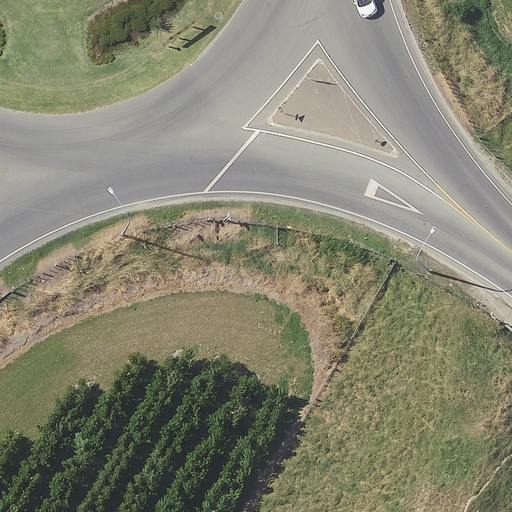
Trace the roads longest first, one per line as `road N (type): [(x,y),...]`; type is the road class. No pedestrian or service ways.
road 1 (trunk): [(475,230),(292,159),(124,144)]
road 2 (trunk): [(328,0),(418,154),(475,230)]
road 3 (trunk): [(289,0),(250,61),(193,111),(124,144)]
